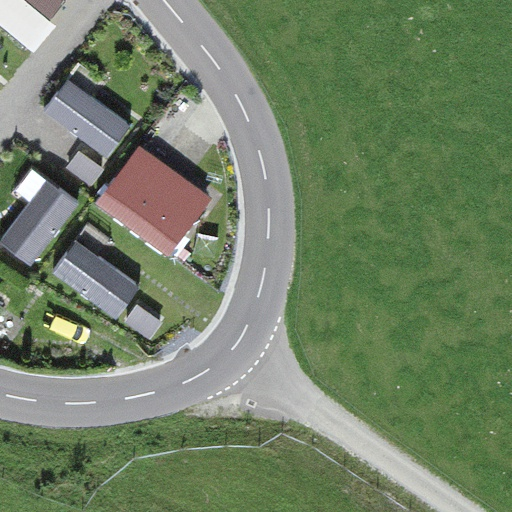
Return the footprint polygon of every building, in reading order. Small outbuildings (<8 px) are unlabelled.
[(0,0),(0,13),(38,44),(72,0),(0,0)] [(99,173),(138,123),(79,79),(41,129),(99,173)] [(174,253),(219,200),(151,142),(106,195),(174,253)] [(43,171),(4,237),(44,261),(83,195),(43,171)] [(90,231),(60,265),(123,319),(152,285),(90,231)]
